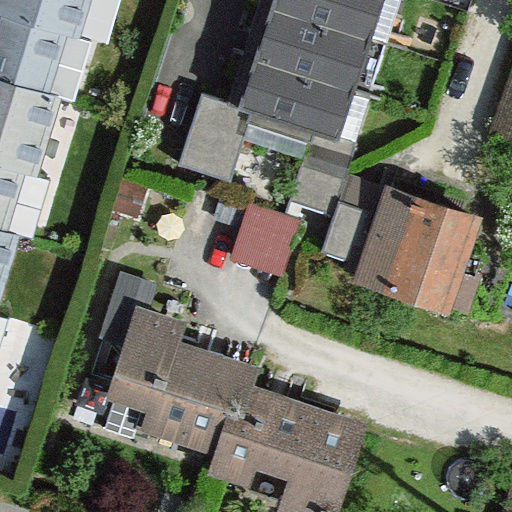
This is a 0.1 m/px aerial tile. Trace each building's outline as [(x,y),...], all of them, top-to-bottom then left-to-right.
[(0,314),(97,0),(0,0),(0,1),(0,314)] [(387,0),(272,0),(231,132),(335,165),(387,0)] [(511,89),(495,136),(511,142),(511,89)] [(497,220),(395,188),(365,284),(466,316),(497,220)] [(292,267),(309,209),(254,193),(237,250),(292,267)] [(257,394),(264,369),(183,345),(189,324),(133,308),(99,423),(217,459),(210,482),(309,511),(345,511),(371,428),(257,394)]
